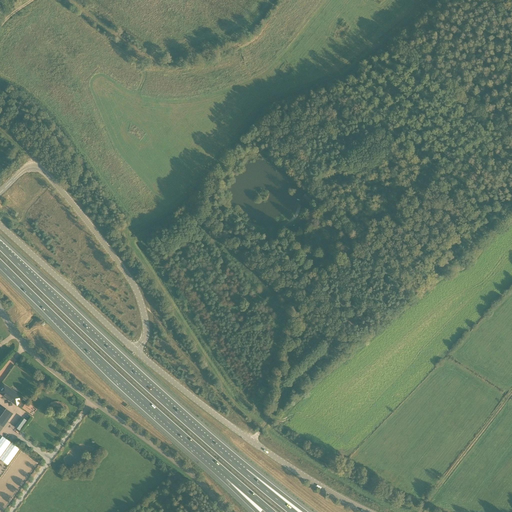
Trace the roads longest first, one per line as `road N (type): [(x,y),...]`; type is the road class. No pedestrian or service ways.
road 1 (motorway): [(243,472),(0,245)]
road 2 (motorway): [(0,264),(229,476)]
road 3 (tertiary): [(225,511),(198,481),(33,355),(0,310)]
road 4 (tertiary): [(369,511),(218,417),(136,350)]
road 5 (track): [(253,441),(271,417),(300,309),(373,239)]
road 6 (tertiary): [(136,350),(146,335),(136,288),(44,171),(32,167)]
road 7 (tertiary): [(136,350),(0,226)]
